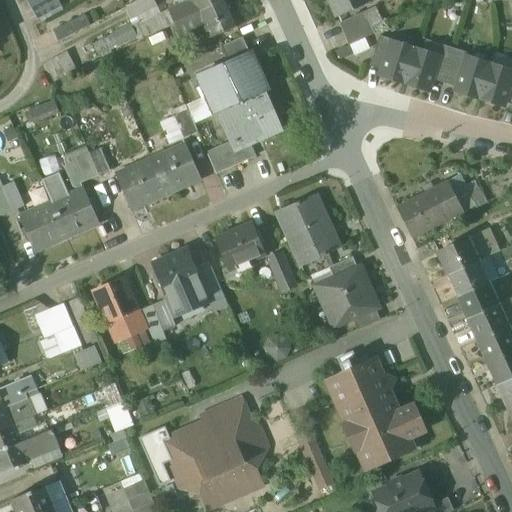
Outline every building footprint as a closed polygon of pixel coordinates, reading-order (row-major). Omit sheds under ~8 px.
[(55,0),(26,0),(35,18),(59,7),(55,0)] [(154,0),(142,0),(127,8),(133,19),(158,7),(154,0)] [(191,0),(193,4),(185,3),(169,11),(174,23),(226,0),(191,0)] [(226,0),(174,23),(177,29),(181,37),(197,30),(202,24),(210,40),(239,27),(226,0)] [(328,0),(337,17),(364,5),(362,0),(328,0)] [(364,13),(339,24),(348,45),(374,34),(364,13)] [(86,15),(53,31),(58,42),(91,26),(86,15)] [(149,17),(138,23),(145,36),(156,31),(149,17)] [(177,29),(156,38),(163,54),(184,45),(181,37),(177,29)] [(380,36),(370,67),(381,70),(391,41),(391,42),(392,40),(380,36)] [(222,125),(273,104),(268,93),(266,94),(262,84),(264,83),(243,37),(222,47),(230,62),(200,76),(222,125)] [(148,41),(137,46),(145,62),(155,58),(148,41)] [(391,42),(391,41),(381,70),(380,76),(404,84),(415,49),(391,42)] [(443,45),(439,57),(440,57),(433,80),(444,84),(455,49),(443,45)] [(439,57),(415,49),(404,84),(429,91),(433,80),(440,57),(439,57)] [(467,53),(455,49),(444,84),(456,87),(465,57),(466,57),(467,53)] [(66,52),(44,64),(54,83),(76,70),(66,52)] [(466,57),(465,57),(456,87),(455,91),(479,99),(490,65),(466,57)] [(511,71),(490,65),(479,99),(504,107),(505,103),(511,82),(511,71)] [(54,102),(28,113),(33,123),(59,112),(54,102)] [(273,104),(222,125),(230,144),(207,154),(216,175),(256,157),(252,147),(286,132),(273,104)] [(187,110),(159,122),(169,145),(197,133),(187,110)] [(185,145),(150,160),(165,195),(166,194),(164,191),(186,182),(187,185),(200,179),(185,145)] [(85,146),(65,155),(63,165),(73,188),(77,189),(82,187),(81,184),(98,177),(89,154),(85,146)] [(109,172),(99,149),(89,154),(98,177),(109,172)] [(150,160),(115,176),(130,210),(142,204),(141,201),(162,192),(163,195),(165,195),(150,160)] [(14,182),(2,186),(0,181),(0,216),(1,218),(25,208),(14,182)] [(448,181),(396,208),(413,239),(464,212),(457,199),(448,181)] [(82,191),(52,204),(67,239),(70,238),(71,239),(82,234),(82,233),(97,226),(82,191)] [(476,206),(469,193),(457,199),(464,212),(476,206)] [(317,196),(283,211),(297,245),(292,247),(300,268),(326,257),(325,255),(338,249),(329,227),(330,227),(317,196)] [(52,204),(20,218),(35,253),(50,246),(50,247),(62,242),(62,241),(67,239),(52,204)] [(251,223),(235,230),(236,232),(215,241),(227,269),(248,260),(249,264),(265,257),(251,223)] [(481,233),(469,239),(477,255),(485,252),(488,258),(491,256),(481,233)] [(469,239),(439,253),(449,275),(488,258),(485,252),(477,255),(469,239)] [(201,283),(188,252),(153,267),(175,317),(209,303),(201,283)] [(282,256),(269,261),(279,285),(292,279),(282,256)] [(488,258),(449,275),(459,296),(489,283),(482,267),(490,264),(488,258)] [(353,259),(329,269),(334,281),(358,270),(353,259)] [(334,281),(318,288),(331,317),(333,315),(345,321),(346,323),(353,320),(375,310),(358,270),(334,281)] [(124,281),(95,293),(115,340),(144,327),(124,281)] [(489,283),(459,296),(469,319),(507,301),(505,295),(496,299),(489,283)] [(80,299),(69,303),(78,325),(89,321),(80,299)] [(175,327),(164,301),(152,306),(163,332),(175,327)] [(507,301),(469,319),(474,330),(470,332),(475,343),(509,327),(502,311),(510,307),(507,301)] [(64,305),(50,311),(55,322),(44,326),(48,338),(60,333),(73,327),(64,305)] [(375,310),(353,320),(358,331),(380,321),(375,310)] [(89,321),(78,325),(86,344),(97,339),(89,321)] [(73,327),(60,333),(67,351),(81,345),(73,327)] [(511,333),(509,327),(475,343),(480,353),(483,351),(489,363),(511,351),(511,333)] [(278,338),(270,341),(267,348),(270,357),(277,360),(286,357),(289,349),(286,341),(278,338)] [(0,342),(0,366),(9,362),(0,342)] [(93,346),(74,355),(81,371),(100,362),(93,346)] [(511,351),(489,363),(499,385),(511,378),(511,351)] [(375,359),(327,380),(346,424),(343,425),(355,451),(357,450),(366,470),(403,454),(398,442),(425,430),(414,405),(399,412),(389,390),(392,380),(383,376),(375,359)] [(31,377),(0,389),(0,394),(6,409),(13,406),(11,401),(28,394),(36,391),(31,377)] [(511,378),(499,385),(508,406),(511,404),(511,378)] [(114,385),(105,389),(112,406),(121,402),(114,385)] [(28,394),(11,401),(13,406),(6,409),(13,427),(33,419),(37,417),(28,394)] [(241,399),(202,415),(206,425),(198,429),(197,426),(163,441),(183,488),(196,482),(208,509),(262,486),(251,459),(264,453),(241,399)] [(112,406),(104,410),(115,434),(133,426),(123,402),(112,406)] [(6,409),(0,410),(0,432),(13,427),(6,409)] [(33,419),(13,427),(20,444),(40,436),(33,419)] [(13,427),(0,432),(0,452),(20,444),(13,427)] [(40,436),(20,444),(0,452),(0,474),(28,462),(27,460),(59,447),(53,431),(40,436)] [(321,458),(309,432),(298,437),(309,464),(321,458)] [(128,447),(124,435),(105,441),(109,452),(128,447)] [(321,458),(309,464),(320,490),(333,484),(321,458)] [(419,474),(375,494),(382,511),(422,511),(433,507),(432,505),(419,474)] [(155,511),(143,481),(122,490),(131,511),(155,511)] [(10,501),(14,511),(41,511),(51,508),(44,489),(32,494),(31,492),(10,501)] [(448,498),(432,505),(433,507),(422,511),(450,511),(454,511),(448,498)]
